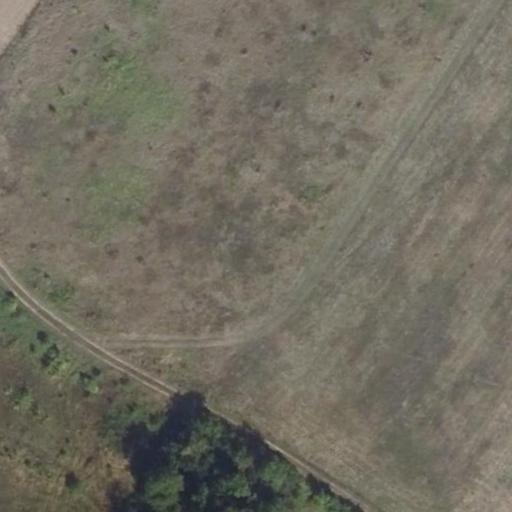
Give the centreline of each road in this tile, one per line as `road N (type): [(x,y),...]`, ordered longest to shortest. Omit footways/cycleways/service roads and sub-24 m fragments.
road 1 (track): [(499,0),(213,417)]
road 2 (track): [(363,511),(66,336),(0,268)]
